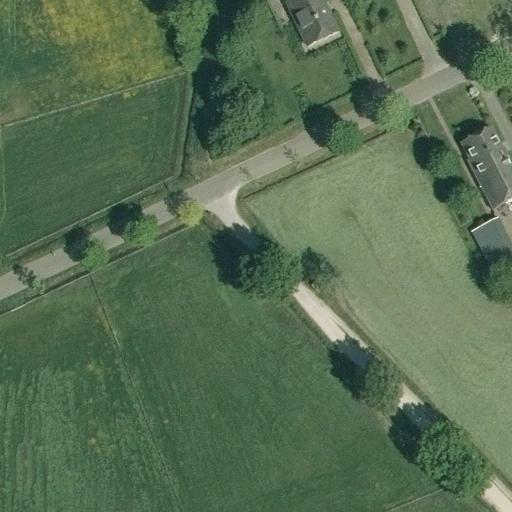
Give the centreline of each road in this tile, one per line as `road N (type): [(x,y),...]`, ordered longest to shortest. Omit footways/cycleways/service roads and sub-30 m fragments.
road 1 (unclassified): [(0,288),(511,48)]
road 2 (track): [(212,188),(310,307),(509,511)]
